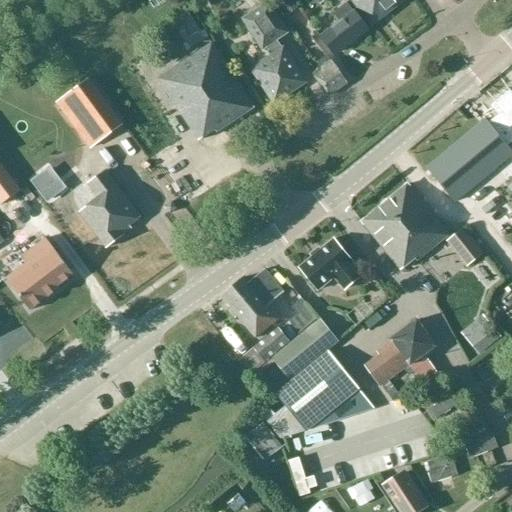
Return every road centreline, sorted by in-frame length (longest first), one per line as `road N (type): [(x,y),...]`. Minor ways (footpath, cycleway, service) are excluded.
road 1 (tertiary): [(0,435),(299,218)]
road 2 (residential): [(299,218),(253,155),(454,21)]
road 3 (tertiary): [(299,218),(489,60)]
